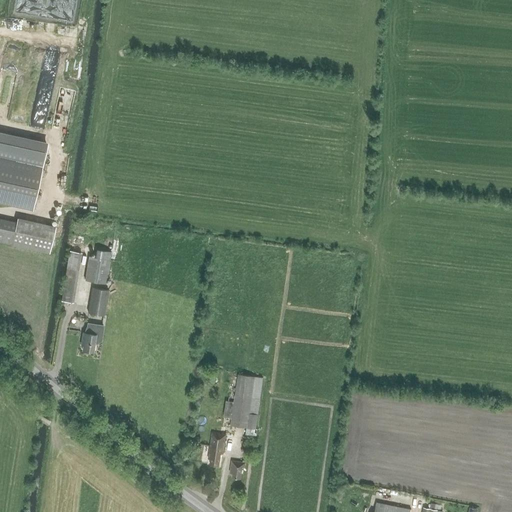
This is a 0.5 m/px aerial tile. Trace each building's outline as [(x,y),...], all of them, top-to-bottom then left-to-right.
[(0,202),(32,209),(43,158),(46,146),(0,136),(0,202)] [(16,218),(16,222),(0,218),(0,241),(11,244),(49,253),(55,226),(16,218)] [(89,255),(85,280),(106,284),(111,252),(96,249),(95,257),(89,255)] [(82,252),(69,250),(61,300),(73,302),(82,252)] [(102,315),(106,289),(92,287),(88,313),(102,315)] [(101,341),(104,325),(87,322),(86,327),(86,326),(84,332),(83,332),(81,345),(83,345),(82,349),(93,351),(94,343),(97,344),(101,341)] [(226,394),(234,395),(233,402),(226,401),(223,417),(231,418),(230,425),(247,427),(246,434),(256,435),(257,429),(255,429),(263,378),(230,373),(226,394)] [(223,454),(225,434),(212,432),(208,458),(210,459),(210,464),(218,465),(220,453),(223,454)] [(244,468),(245,461),(242,460),(242,462),(232,460),(230,473),(232,474),(232,477),(240,479),(242,467),(244,468)] [(411,511),(412,509),(376,502),(373,511),(411,511)] [(442,511),(443,511),(435,510),(436,504),(431,503),(430,509),(423,507),(422,511),(442,511)]
